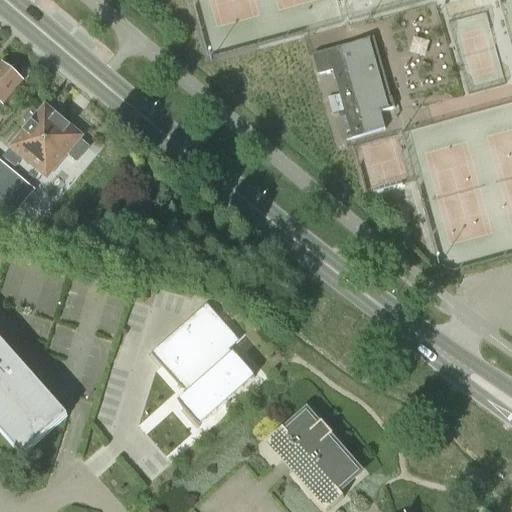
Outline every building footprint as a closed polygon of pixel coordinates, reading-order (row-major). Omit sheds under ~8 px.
[(376,62),(375,61),(372,62),(367,42),(314,57),(319,76),(334,72),(354,140),(386,131),(380,110),(388,108),(375,62),(376,62)] [(0,110),(3,107),(23,84),(2,66),(0,67),(0,110)] [(79,140),(80,139),(45,110),(12,150),(3,160),(14,169),(23,159),(47,179),(65,157),(76,166),(90,149),(79,140)] [(0,214),(10,216),(13,217),(34,192),(0,163),(0,214)] [(184,412),(199,429),(253,381),(225,349),(234,341),(206,309),(150,358),(191,405),(184,412)] [(0,434),(22,460),(68,420),(0,342),(0,434)] [(306,416),(285,435),(282,432),(265,448),(280,465),(284,461),(314,500),(313,501),(322,511),(330,511),(343,501),(339,495),(360,476),(328,441),(332,438),(320,425),(317,428),(306,416)]
